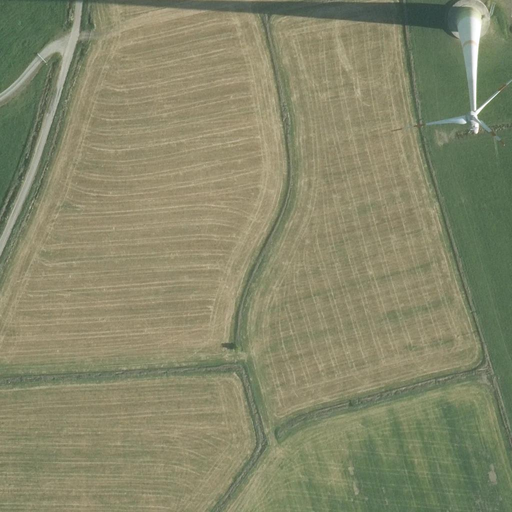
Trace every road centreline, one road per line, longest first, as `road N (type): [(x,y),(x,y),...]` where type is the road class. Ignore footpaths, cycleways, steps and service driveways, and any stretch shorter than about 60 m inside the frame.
road 1 (unclassified): [(79,0),(66,66),(0,247)]
road 2 (track): [(220,0),(55,39),(0,94)]
